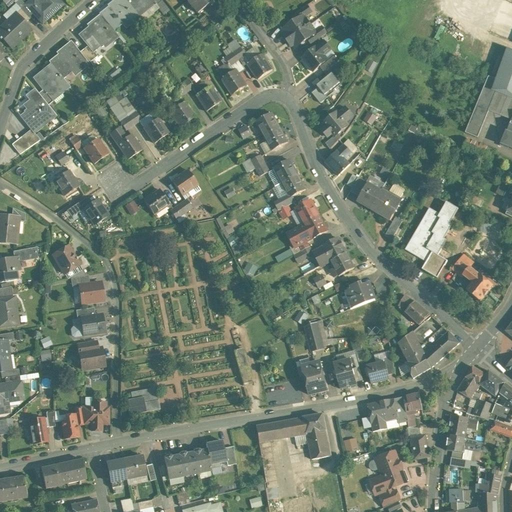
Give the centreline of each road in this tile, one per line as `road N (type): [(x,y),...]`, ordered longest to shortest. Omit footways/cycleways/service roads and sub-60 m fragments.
road 1 (residential): [(476,346),(380,260),(351,223),(320,172),(292,92)]
road 2 (residential): [(426,382),(114,443)]
road 3 (residential): [(114,443),(110,271),(53,217),(0,182)]
road 4 (residential): [(292,92),(239,112),(135,186),(121,180)]
road 5 (residential): [(93,0),(23,62),(0,125)]
